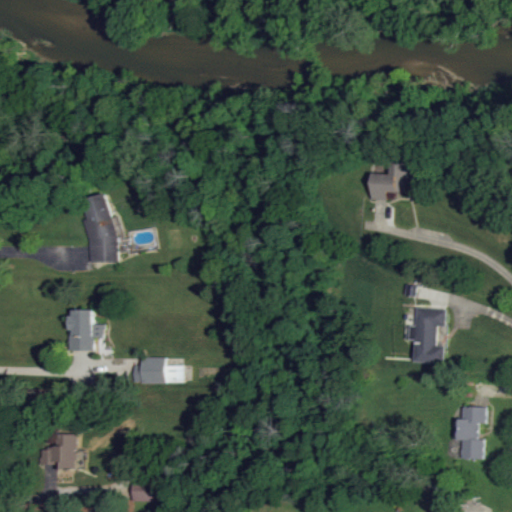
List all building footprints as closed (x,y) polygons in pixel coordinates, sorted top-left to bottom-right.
[(375,172),(374,199),(390,199),(390,191),(408,192),(409,162),(394,161),(393,173),(375,172)] [(89,261),(120,261),(120,248),(127,248),(118,213),(112,213),(104,188),(78,196),(88,227),(89,261)] [(70,332),(70,350),(100,350),(100,335),(109,335),(109,319),(101,319),(101,305),(78,306),(78,310),(75,310),(75,327),(77,327),(77,332),(70,332)] [(417,362),(446,363),(447,346),(439,345),(440,325),(448,326),(449,309),(419,308),(419,325),(413,325),(412,340),(418,340),(417,362)] [(144,356),(171,354),(171,361),(185,360),(186,378),(145,381),(144,356)] [(486,459),(487,439),(481,439),(481,423),(488,424),(489,407),(461,406),(460,440),(465,440),(465,458),(486,459)] [(40,454),(44,454),(44,447),(54,446),(54,444),(62,444),(62,431),(80,431),(81,438),(86,436),(86,446),(81,446),(81,458),(60,459),(60,462),(41,462),(40,454)] [(136,476),(158,476),(158,500),(136,500),(136,476)]
